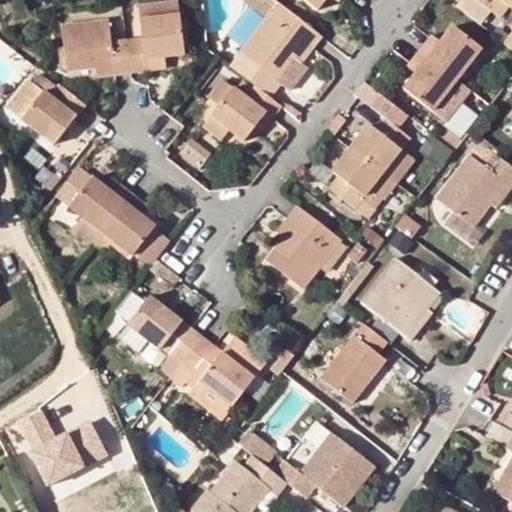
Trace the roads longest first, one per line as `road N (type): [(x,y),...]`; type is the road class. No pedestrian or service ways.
road 1 (residential): [(0,420),(60,381),(71,352),(20,242),(0,170)]
road 2 (residential): [(415,0),(234,228)]
road 3 (residential): [(511,310),(380,511)]
road 4 (residential): [(234,228),(128,131)]
